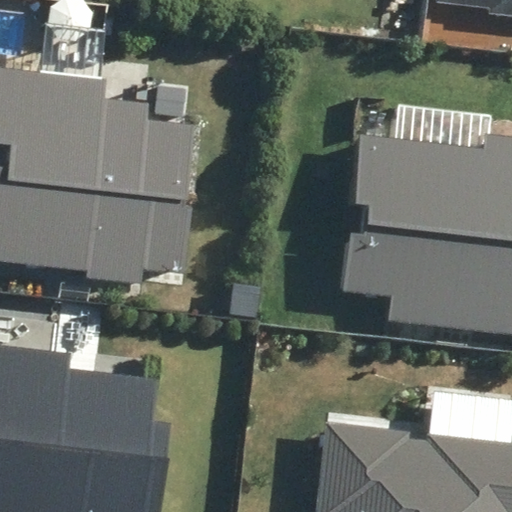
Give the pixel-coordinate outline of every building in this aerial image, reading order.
[(511,0),(428,0),(427,12),(511,21),(511,0)] [(0,273),(74,282),(73,290),(129,296),(131,279),(172,283),(179,220),(170,219),(179,137),(133,132),(134,115),(91,110),(93,91),(0,81),(0,273)] [(379,328),(511,342),(511,149),(474,145),(473,158),(349,145),(332,303),(381,309),(379,328)] [(251,296),(224,293),(221,321),(248,324),(251,296)] [(0,511),(148,511),(157,435),(139,433),(144,391),(54,381),(56,365),(0,358),(0,511)] [(511,511),(511,453),(314,432),(305,511),(511,511)]
